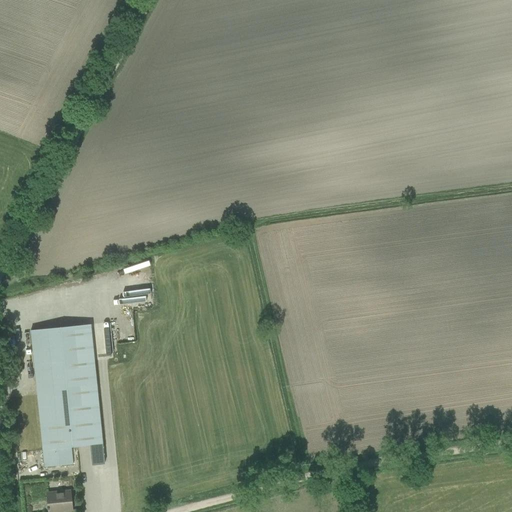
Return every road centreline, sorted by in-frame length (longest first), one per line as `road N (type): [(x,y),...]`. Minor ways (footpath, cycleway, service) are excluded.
road 1 (track): [(184,510),(363,464),(511,443)]
road 2 (track): [(0,274),(147,0)]
